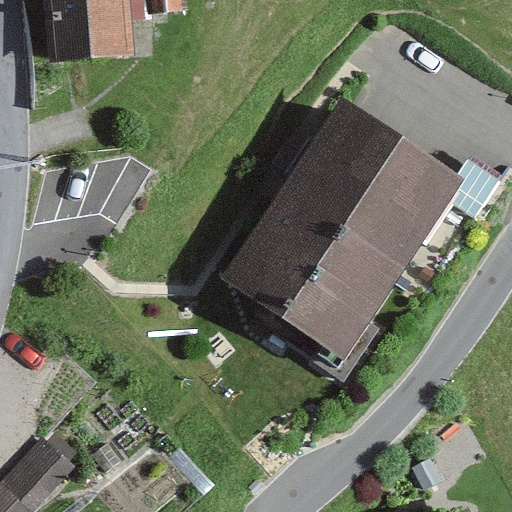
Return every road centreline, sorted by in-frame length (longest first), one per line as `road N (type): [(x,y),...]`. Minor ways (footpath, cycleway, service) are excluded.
road 1 (residential): [(511,254),(408,402),(292,511)]
road 2 (residential): [(0,238),(10,142),(2,0)]
